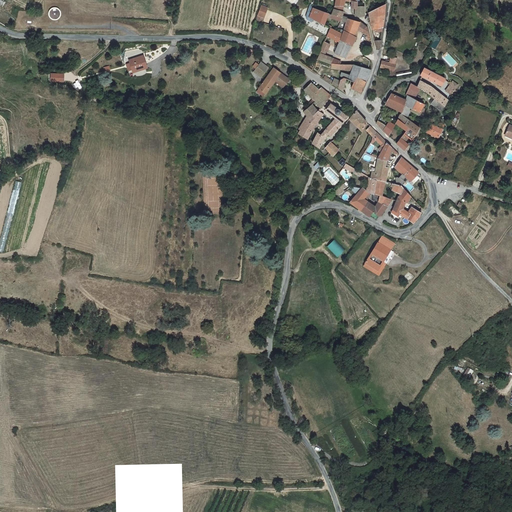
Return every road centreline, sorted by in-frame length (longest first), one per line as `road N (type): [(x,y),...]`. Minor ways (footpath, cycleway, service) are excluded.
road 1 (unclassified): [(338,511),(292,426),(268,352),(290,229),(305,211),(332,204),(389,231),(408,231),(430,209),(430,189)]
road 2 (unclassified): [(357,106),(294,63),(233,39),(24,36),(0,27)]
road 3 (track): [(430,209),(511,303)]
